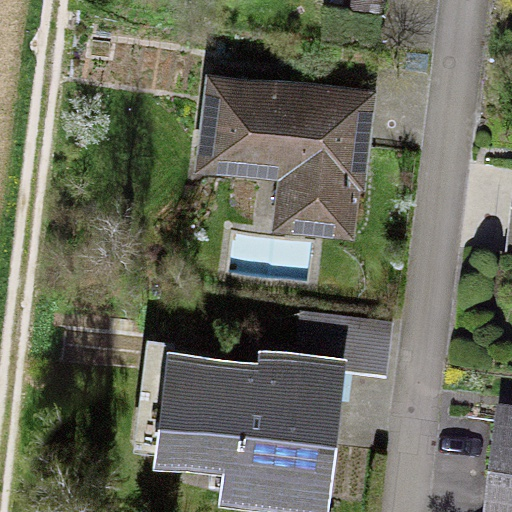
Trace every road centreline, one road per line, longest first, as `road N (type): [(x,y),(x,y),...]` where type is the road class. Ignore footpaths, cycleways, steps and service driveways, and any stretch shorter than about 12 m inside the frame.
road 1 (residential): [(404,511),(465,0)]
road 2 (track): [(0,506),(58,0)]
